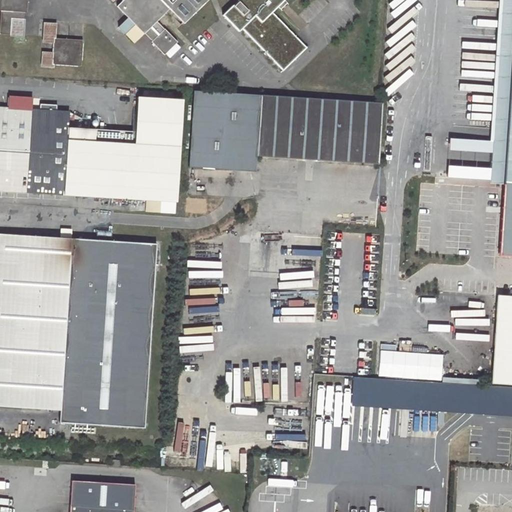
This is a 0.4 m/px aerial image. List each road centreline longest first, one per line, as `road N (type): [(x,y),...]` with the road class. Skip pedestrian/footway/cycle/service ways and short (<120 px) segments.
road 1 (unknown): [(66,0),(148,67),(228,70)]
road 2 (unknown): [(0,74),(134,89)]
